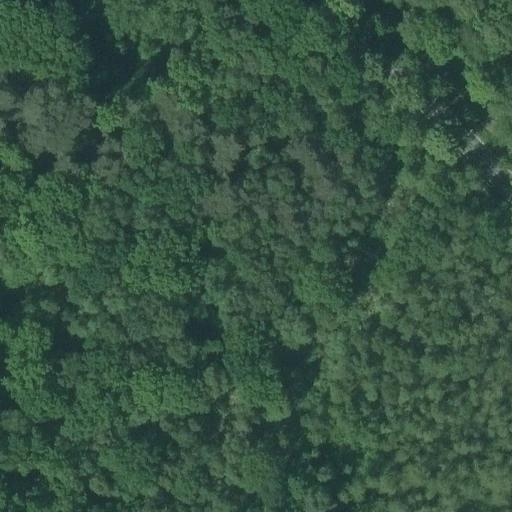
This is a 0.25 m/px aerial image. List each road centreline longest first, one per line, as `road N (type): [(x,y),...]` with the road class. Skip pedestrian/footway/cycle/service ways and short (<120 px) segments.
road 1 (tertiary): [(324,0),(511,196)]
road 2 (track): [(111,0),(0,246)]
